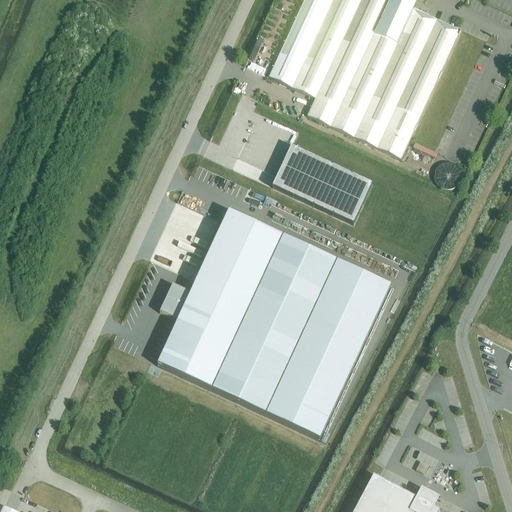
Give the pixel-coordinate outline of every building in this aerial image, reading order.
[(315,101),(307,118),(401,161),(410,142),(438,82),(461,32),(428,17),(413,11),(416,5),(405,0),(404,0),(390,0),(391,0),(390,0),(304,0),(268,79),(315,101)] [(276,97),(271,108),(299,121),(304,109),(276,97)] [(288,147),(269,188),(350,225),(369,184),(288,147)] [(434,176),(434,178),(434,181),(436,185),(438,187),(440,189),(442,190),(446,191),(449,191),(453,190),(456,189),(458,187),(459,185),(460,182),(461,179),(461,176),(461,173),(459,170),(457,167),(455,166),(453,165),(451,164),(449,164),(447,164),(443,165),(440,166),(438,168),(436,170),(435,173),(434,176)] [(178,323),(158,368),(319,442),(390,288),(229,213),(191,295),(172,287),(160,314),(178,323)] [(421,463),(418,471),(426,474),(429,466),(421,463)] [(439,511),(440,511),(434,509),(437,504),(427,499),(419,494),(416,499),(373,477),(354,511),(439,511)]
